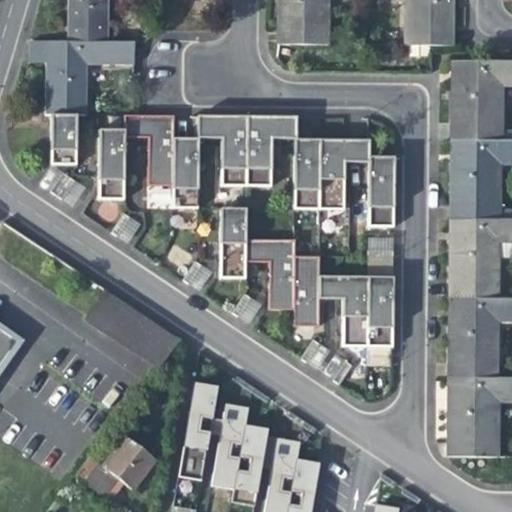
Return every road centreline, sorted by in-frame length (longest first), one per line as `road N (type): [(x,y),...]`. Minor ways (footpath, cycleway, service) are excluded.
road 1 (residential): [(401,455),(402,92),(237,90),(237,0)]
road 2 (residential): [(0,193),(359,425)]
